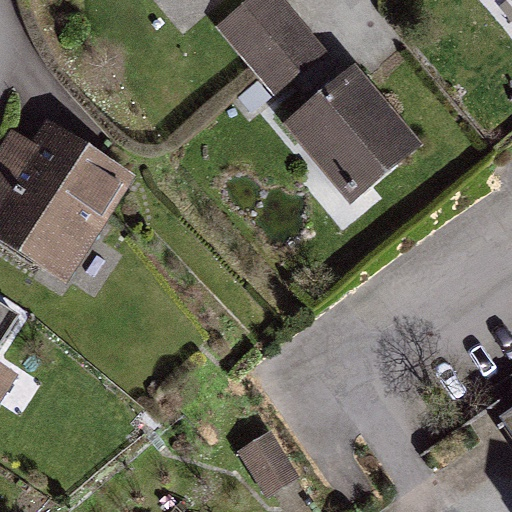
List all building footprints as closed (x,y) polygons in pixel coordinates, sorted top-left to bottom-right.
[(325,48),(281,0),(242,0),(217,22),(277,92),(325,48)] [(353,63),(280,122),(348,200),(422,141),(353,63)] [(31,142),(13,131),(0,149),(0,240),(68,284),(134,174),(46,119),(31,142)] [(0,398),(15,374),(0,363),(0,348),(21,314),(0,301),(0,398)] [(270,431),(236,449),(263,498),(297,480),(270,431)]
